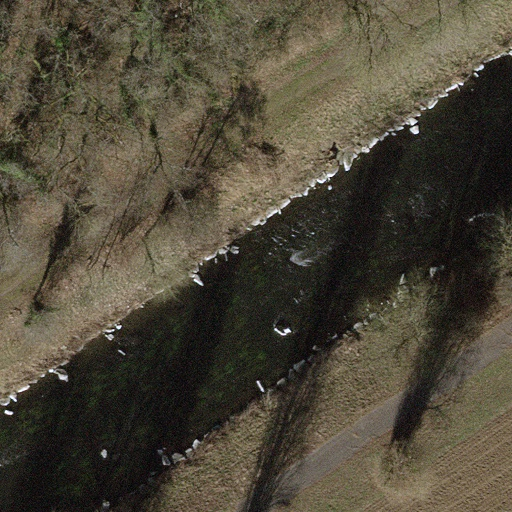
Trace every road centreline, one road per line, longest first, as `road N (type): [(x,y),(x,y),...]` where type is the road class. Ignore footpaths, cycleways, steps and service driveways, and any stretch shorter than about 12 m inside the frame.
road 1 (track): [(0,283),(467,0)]
road 2 (track): [(264,511),(511,338)]
